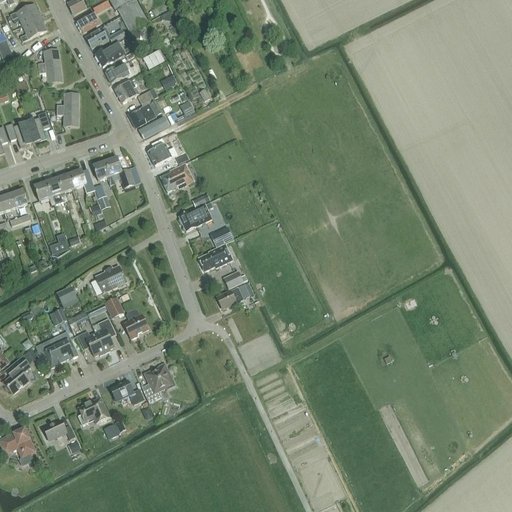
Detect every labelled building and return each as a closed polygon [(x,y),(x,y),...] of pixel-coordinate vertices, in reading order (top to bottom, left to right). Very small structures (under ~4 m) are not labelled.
[(87,10),(81,0),(77,0),(67,5),(73,17),(87,10)] [(105,0),(91,8),(96,16),(110,8),(105,0)] [(137,3),(135,0),(108,0),(109,0),(116,14),(118,13),(129,33),(147,24),(136,4),(137,3)] [(23,28),(41,20),(35,6),(11,17),(13,22),(19,19),(23,28)] [(168,23),(176,24),(170,12),(160,18),(162,22),(168,23)] [(100,26),(93,14),(76,23),(83,36),(100,26)] [(23,44),(48,33),(41,20),(23,28),(27,37),(21,40),(23,44)] [(102,31),(86,40),(92,51),(102,45),(103,47),(108,43),(108,42),(111,41),(114,46),(118,43),(117,43),(126,38),(123,33),(111,39),(106,30),(104,30),(102,31)] [(126,35),(131,44),(140,38),(136,30),(126,35)] [(0,51),(9,48),(7,42),(0,44),(0,51)] [(102,70),(121,59),(125,57),(118,43),(114,46),(95,57),(102,70)] [(0,54),(1,58),(11,53),(9,48),(0,51),(0,54)] [(38,66),(39,71),(61,68),(59,52),(55,53),(44,54),(46,65),(38,66)] [(4,63),(14,59),(11,53),(1,58),(4,63)] [(6,69),(16,65),(14,59),(4,63),(6,69)] [(129,76),(123,65),(105,75),(111,86),(129,76)] [(40,76),(47,75),(48,86),(56,85),(63,84),(61,68),(39,71),(40,76)] [(169,91),(177,86),(173,78),(164,82),(169,91)] [(29,91),(26,82),(15,86),(19,95),(29,91)] [(139,97),(132,83),(115,92),(122,106),(139,97)] [(199,94),(204,103),(210,100),(205,91),(199,94)] [(154,102),(150,93),(138,99),(143,108),(154,102)] [(0,105),(9,103),(6,95),(0,97),(0,105)] [(57,108),(57,112),(79,113),(80,97),(71,97),(65,96),(65,108),(57,108)] [(156,119),(164,115),(157,103),(149,107),(149,106),(139,112),(128,117),(133,125),(132,125),(135,131),(146,126),(146,125),(156,120),(156,119)] [(189,104),(180,109),(186,119),(195,114),(189,104)] [(79,129),(79,113),(57,112),(57,117),(64,118),(64,129),(70,129),(79,129)] [(50,130),(45,114),(38,117),(39,120),(26,125),(34,146),(47,141),(44,132),(50,130)] [(145,141),(168,129),(164,120),(140,133),(145,141)] [(21,150),(34,146),(26,125),(14,129),(13,126),(5,128),(11,143),(17,141),(21,150)] [(0,157),(5,156),(2,147),(9,144),(3,129),(0,130),(0,157)] [(168,152),(162,141),(152,146),(154,152),(148,155),(155,169),(178,157),(174,150),(168,152)] [(119,176),(122,184),(124,191),(135,187),(130,171),(122,174),(117,160),(105,164),(113,187),(115,187),(112,178),(119,176)] [(110,188),(113,187),(105,164),(93,168),(98,183),(108,180),(110,188)] [(178,191),(194,183),(185,165),(169,173),(170,175),(160,180),(167,194),(177,189),(178,191)] [(135,169),(130,171),(135,187),(141,185),(135,169)] [(87,196),(91,195),(95,193),(92,185),(87,186),(82,172),(70,176),(75,191),(77,191),(84,188),(87,196)] [(58,180),(63,195),(65,195),(72,192),(75,200),(79,199),(77,191),(75,191),(70,176),(58,180)] [(51,199),(53,199),(56,207),(68,203),(65,195),(63,195),(58,180),(46,184),(51,199)] [(56,207),(53,199),(51,199),(46,184),(34,188),(39,203),(49,200),(52,208),(56,207)] [(16,210),(28,207),(23,193),(11,196),(16,210)] [(5,214),(16,210),(11,196),(0,200),(5,214)] [(107,197),(98,200),(102,212),(111,209),(107,197)] [(195,210),(206,204),(203,198),(192,203),(195,210)] [(186,234),(212,222),(208,213),(213,211),(211,205),(205,207),(179,219),(186,234)] [(90,209),(93,218),(102,215),(99,206),(90,209)] [(19,220),(21,226),(31,222),(29,217),(19,220)] [(12,229),(21,226),(19,220),(10,223),(12,229)] [(105,223),(93,227),(95,232),(107,228),(105,223)] [(0,233),(8,230),(7,224),(0,226),(0,233)] [(91,238),(86,225),(82,227),(86,239),(91,238)] [(41,234),(38,226),(32,228),(32,230),(34,236),(41,234)] [(233,241),(227,229),(224,231),(211,237),(217,248),(229,242),(233,241)] [(79,244),(78,239),(69,242),(71,247),(79,244)] [(54,257),(68,252),(65,243),(59,245),(51,248),(51,249),(54,257)] [(216,270),(233,262),(225,247),(209,254),(209,256),(199,261),(205,274),(216,269),(216,270)] [(103,295),(126,284),(120,269),(96,280),(103,295)] [(238,273),(225,280),(223,281),(229,292),(248,283),(245,277),(242,279),(241,279),(238,273)] [(223,312),(251,299),(254,297),(248,285),(235,291),(217,300),(223,312)] [(64,312),(80,304),(72,288),(56,296),(64,312)] [(129,301),(127,296),(121,299),(123,304),(129,301)] [(112,321),(124,315),(117,300),(105,306),(112,321)] [(104,306),(86,314),(89,320),(106,312),(104,306)] [(50,317),(55,328),(67,323),(62,311),(50,317)] [(142,317),(140,318),(137,313),(135,312),(128,315),(128,318),(130,323),(124,326),(131,342),(139,338),(138,337),(143,334),(149,332),(142,317)] [(25,324),(33,320),(29,314),(22,318),(25,324)] [(85,314),(68,322),(70,326),(76,323),(77,325),(88,320),(85,314)] [(96,336),(105,356),(106,356),(105,355),(111,353),(110,352),(115,349),(110,340),(116,337),(109,321),(98,326),(102,333),(96,336)] [(105,356),(96,336),(90,338),(88,333),(78,338),(85,352),(90,349),(94,359),(99,357),(100,358),(105,356)] [(78,358),(71,342),(67,334),(54,341),(65,365),(72,361),(78,358)] [(0,350),(0,347),(3,345),(2,343),(2,341),(0,338),(0,372),(9,365),(1,356),(3,354),(0,350)] [(33,347),(28,341),(22,346),(27,352),(33,347)] [(58,368),(65,365),(54,341),(36,349),(38,353),(43,364),(47,362),(51,370),(58,367),(58,368)] [(29,365),(38,358),(32,351),(24,358),(29,365)] [(13,397),(29,383),(24,377),(31,370),(22,360),(5,374),(10,380),(3,385),(13,397)] [(149,406),(162,400),(159,393),(166,389),(167,391),(175,387),(165,366),(159,368),(160,370),(146,377),(150,386),(142,390),(140,384),(139,385),(149,406)] [(121,405),(123,400),(129,397),(134,407),(145,402),(140,391),(133,394),(128,383),(111,391),(115,400),(114,402),(121,405)] [(101,400),(91,405),(90,405),(85,407),(78,410),(82,417),(78,419),(83,428),(89,425),(88,423),(94,420),(96,426),(110,420),(101,400)] [(153,419),(148,410),(142,413),(147,422),(153,419)] [(70,442),(76,440),(70,428),(65,430),(61,423),(44,431),(49,443),(66,435),(70,442)] [(104,431),(109,441),(119,437),(114,426),(104,431)] [(0,443),(5,455),(15,451),(17,450),(21,459),(20,461),(23,467),(33,463),(30,456),(35,454),(25,431),(5,441),(0,442),(0,443)] [(72,456),(82,451),(78,443),(68,447),(72,456)]
